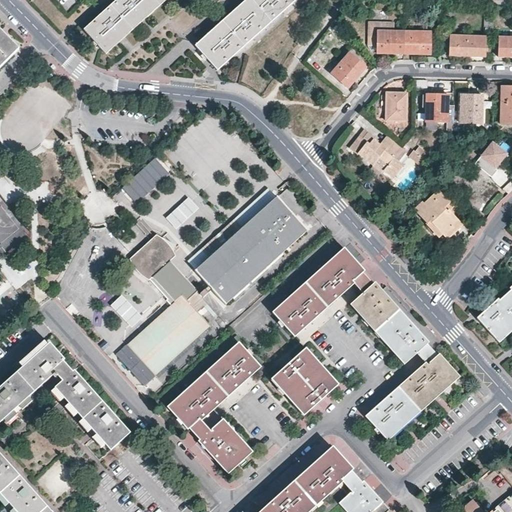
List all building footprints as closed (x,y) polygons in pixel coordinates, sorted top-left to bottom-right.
[(153,12),(166,0),(246,0),(234,11),(208,34),(197,45),(203,53),(218,70),(269,24),(296,0),(116,0),(84,28),(106,54),(122,39),(153,12)] [(510,16),(510,9),(504,9),(500,9),(494,8),(494,15),(493,15),(492,27),(492,37),(498,37),(498,57),(511,56),(511,37),(511,38),(511,16),(510,16)] [(492,27),(493,15),(484,15),(484,37),(486,37),(492,37),(492,27)] [(393,33),(393,24),(367,24),(367,47),(377,47),(377,50),(377,53),(403,54),(403,34),(393,33)] [(343,31),(337,25),(334,28),(339,34),(343,31)] [(0,66),(19,47),(0,28),(0,66)] [(403,34),(403,54),(430,54),(430,34),(403,34)] [(485,57),(486,37),(484,37),(450,36),(449,56),(485,57)] [(349,88),(366,68),(349,54),(332,73),(349,88)] [(511,122),(511,87),(501,87),(501,92),(498,92),(498,98),(501,99),(500,122),(511,122)] [(407,120),(406,93),(386,93),(386,120),(407,120)] [(454,122),(454,113),(448,113),(448,95),(426,95),(426,122),(454,122)] [(481,122),(482,96),(460,95),(460,122),(481,122)] [(369,132),(365,129),(360,136),(363,138),(369,132)] [(381,142),(369,132),(363,138),(360,136),(350,148),(358,155),(359,154),(373,165),(379,158),(389,166),(385,171),(394,178),(404,166),(400,162),(409,150),(402,145),(389,133),(381,142)] [(507,151),(492,140),(474,163),(492,176),(497,169),(494,167),(507,151)] [(429,153),(420,146),(416,151),(414,150),(409,157),(421,166),(426,159),(425,158),(429,153)] [(121,187),(136,203),(169,171),(154,156),(121,187)] [(274,167),(264,157),(259,161),(269,172),(274,167)] [(383,173),(385,171),(389,166),(379,158),(373,165),(383,173)] [(442,206),(447,201),(448,200),(437,188),(423,201),(421,199),(413,207),(426,221),(428,218),(441,232),(442,233),(450,226),(447,224),(455,217),(447,208),(445,209),(442,206)] [(276,257),(307,230),(278,197),(244,228),(210,258),(195,272),(220,299),(224,304),(276,257)] [(458,214),(447,201),(442,206),(445,209),(447,208),(455,217),(458,214)] [(458,214),(455,217),(447,224),(450,226),(442,233),(444,236),(463,219),(458,214)] [(438,234),(441,232),(428,218),(426,221),(438,234)] [(244,228),(236,219),(202,249),(210,258),(244,228)] [(167,243),(165,241),(162,238),(159,236),(156,234),(150,240),(169,261),(175,255),(174,253),(172,249),(170,246),(167,243)] [(169,261),(150,240),(130,258),(131,261),(132,264),(135,267),(137,270),(140,274),(144,277),(146,278),(149,279),(150,278),(167,298),(166,299),(171,304),(166,309),(150,324),(127,344),(155,375),(210,326),(189,303),(196,296),(194,294),(196,292),(169,261)] [(310,323),(328,307),(338,298),(354,284),(362,294),(351,304),(363,319),(368,324),(379,336),(392,351),(404,365),(417,354),(425,363),(404,383),(367,416),(388,441),(417,414),(438,396),(459,376),(439,354),(437,355),(427,344),(429,342),(406,317),(375,283),(373,284),(362,273),(364,271),(344,249),(300,289),(290,297),(272,313),(294,337),(299,333),(310,323)] [(409,262),(403,256),(401,259),(406,265),(409,262)] [(511,286),(509,289),(511,291),(499,301),(498,299),(477,318),(499,342),(509,333),(511,330),(511,314),(509,311),(511,308),(511,286)] [(130,433),(83,380),(74,370),(72,372),(62,361),(64,359),(49,343),(17,372),(0,387),(0,491),(18,511),(51,511),(37,496),(0,454),(0,417),(51,371),(53,374),(55,372),(63,380),(55,387),(73,407),(111,450),(130,433)] [(240,438),(223,419),(211,430),(201,420),(215,408),(226,398),(245,381),(261,367),(240,343),(195,382),(169,406),(168,407),(188,431),(190,429),(200,440),(198,441),(228,474),(252,452),(240,438)] [(304,415),(338,385),(323,368),(306,349),(272,380),(288,398),(297,408),(304,415)] [(335,432),(328,438),(353,468),(361,462),(335,432)] [(392,511),(372,489),(364,481),(362,482),(352,471),(353,469),(333,446),(313,465),(295,481),(275,499),(260,511),(308,511),(312,509),(325,497),(342,482),(351,492),(339,503),(347,511),(392,511)] [(511,511),(511,493),(495,507),(499,511),(511,511)] [(491,511),(490,510),(488,511),(484,511),(473,498),(465,505),(464,511),(491,511)]
